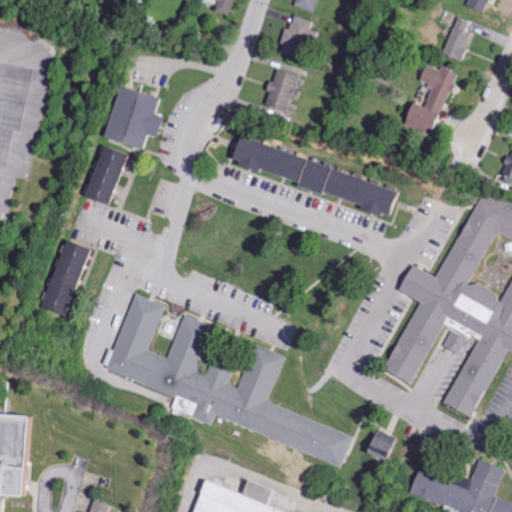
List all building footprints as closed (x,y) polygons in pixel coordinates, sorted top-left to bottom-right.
[(234,0),(217,0),(218,0),(214,12),(228,17),(234,0)] [(318,0),(296,0),(294,7),(315,14),(318,0)] [(312,23),(293,16),(288,30),(286,30),(280,44),(310,55),(318,33),(309,30),(312,23)] [(468,22),(456,18),(444,55),(460,61),(469,36),(464,35),(468,22)] [(402,124),(426,132),(429,122),(438,125),(456,73),(442,68),(441,70),(425,65),(419,82),(432,87),(426,107),(409,102),(402,124)] [(298,76),(275,69),(263,106),(285,113),(290,98),(296,100),(299,90),(294,89),(298,76)] [(155,113),(159,97),(120,87),(106,139),(143,149),(147,134),(158,137),(164,116),(155,113)] [(395,189),(236,136),(229,158),(237,161),(236,165),(386,215),(395,189)] [(88,198),(110,205),(125,153),(103,146),(88,198)] [(501,180),(511,184),(511,150),(505,163),(508,164),(501,180)] [(480,333),(445,404),(473,418),(507,350),(511,352),(511,202),(484,189),(440,278),(411,264),(398,290),(422,302),(387,372),(414,385),(448,317),(480,333)] [(69,316),(92,248),(68,240),(45,308),(69,316)] [(341,469),(106,369),(138,292),(167,305),(148,350),(169,359),(188,314),(216,326),(198,369),(209,374),(217,355),(238,364),(230,383),(240,387),(258,343),(289,356),(270,399),(355,435),(341,469)] [(0,496),(0,415),(32,419),(25,498),(0,496)] [(395,437),(375,428),(365,452),(386,460),(395,437)] [(456,509),(455,511),(511,511),(511,503),(495,498),(504,469),(478,461),(469,490),(458,486),(461,477),(453,475),(450,482),(416,471),(409,495),(456,509)] [(286,511),(204,479),(191,511),(286,511)] [(105,511),(108,505),(92,499),(87,511),(105,511)]
